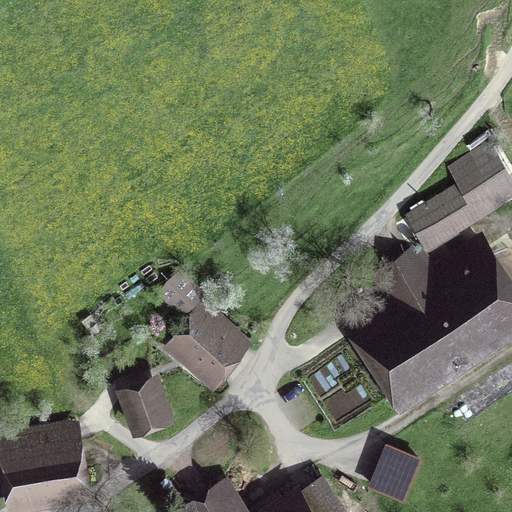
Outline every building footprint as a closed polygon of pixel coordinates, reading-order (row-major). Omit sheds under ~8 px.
[(511,178),(488,143),(450,166),(460,181),(409,214),(427,240),(511,185),(511,178)] [(403,302),(364,328),(403,388),(484,336),(490,344),(511,330),(511,290),(477,236),(421,273),(409,255),(384,272),(403,302)] [(184,363),(204,378),(236,336),(198,307),(172,340),(191,354),(184,363)] [(162,416),(150,383),(127,391),(139,424),(162,416)] [(68,423),(5,430),(15,499),(77,491),(68,423)] [(386,442),(369,482),(399,493),(415,454),(386,442)] [(344,511),(322,479),(271,511),(246,511),(222,475),(176,506),(179,511),(344,511)]
